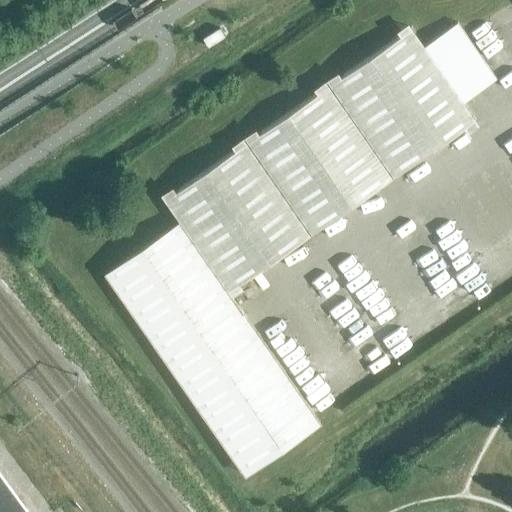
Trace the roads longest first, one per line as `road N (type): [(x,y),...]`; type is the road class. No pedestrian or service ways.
road 1 (primary): [(0,99),(152,0)]
road 2 (primary): [(127,0),(0,83)]
